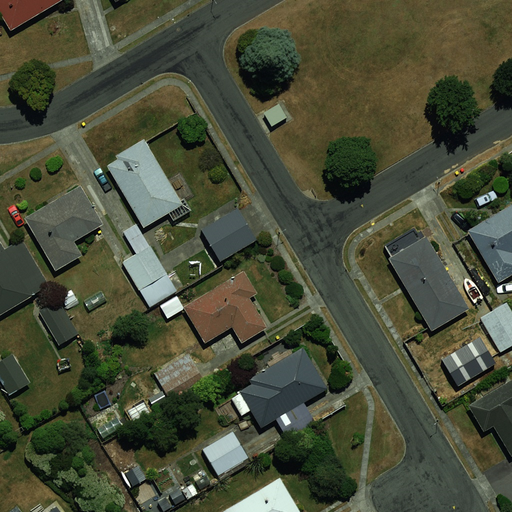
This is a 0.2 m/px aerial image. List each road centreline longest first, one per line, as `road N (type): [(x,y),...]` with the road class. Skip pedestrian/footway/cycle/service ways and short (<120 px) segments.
road 1 (residential): [(306,239),(422,438),(432,510)]
road 2 (residential): [(306,239),(511,117)]
road 3 (residential): [(188,39),(306,239)]
road 4 (residential): [(0,126),(63,112),(188,39)]
